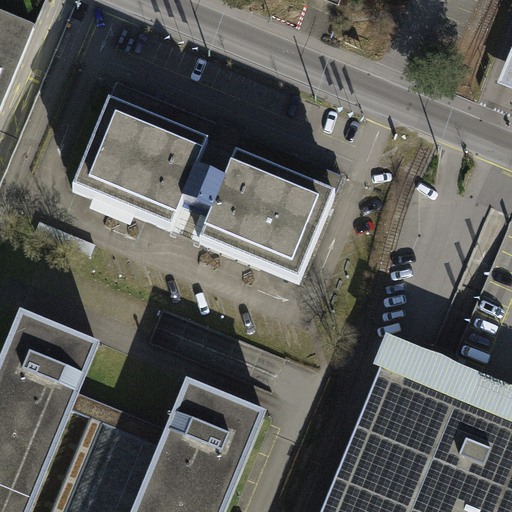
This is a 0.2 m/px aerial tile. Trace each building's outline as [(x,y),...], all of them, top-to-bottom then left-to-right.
[(0,115),(35,30),(0,15),(0,115)] [(511,51),(499,85),(511,90),(511,51)] [(344,177),(118,84),(73,192),(300,285),(344,177)] [(223,511),(263,416),(182,383),(162,433),(79,399),(98,353),(14,318),(0,352),(0,511),(223,511)] [(511,511),(511,396),(440,368),(411,356),(393,349),(327,511),(511,511)]
